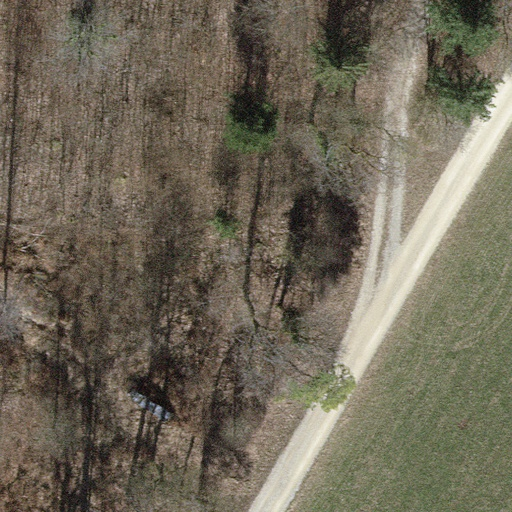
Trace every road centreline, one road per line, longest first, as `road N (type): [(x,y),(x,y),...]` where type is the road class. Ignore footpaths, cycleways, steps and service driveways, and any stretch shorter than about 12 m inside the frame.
road 1 (track): [(263,511),(511,102)]
road 2 (track): [(387,303),(417,29),(428,0)]
